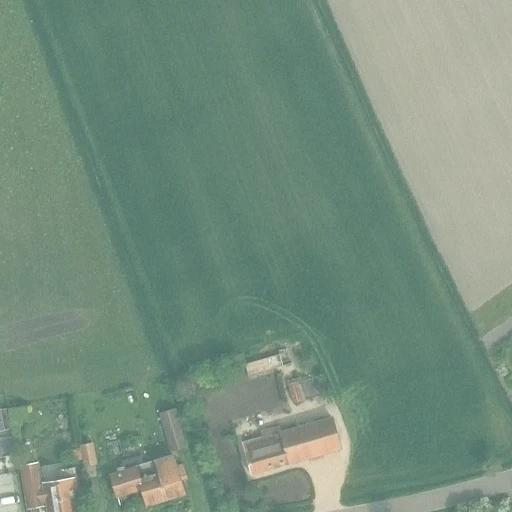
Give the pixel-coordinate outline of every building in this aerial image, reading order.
[(243,362),(246,376),(282,367),(278,354),(243,362)] [(292,405),(301,403),(296,382),(287,385),(292,405)] [(174,410),(160,414),(166,437),(171,452),(185,448),(181,434),(174,410)] [(251,475),(339,450),(330,419),(279,434),(276,425),(259,430),(261,439),(242,444),(251,475)] [(103,430),(104,440),(116,440),(115,429),(103,430)] [(93,445),(77,448),(81,472),(97,469),(93,445)] [(173,456),(153,462),(164,499),(185,493),(181,479),(186,478),(182,465),(176,466),(173,456)] [(19,463),(25,507),(41,505),(35,461),(19,463)] [(164,499),(153,462),(123,471),(122,467),(114,469),(115,473),(108,475),(115,497),(140,489),(145,505),(164,499)] [(74,511),(71,493),(76,492),(72,467),(57,470),(59,481),(43,484),(47,511),(74,511)]
